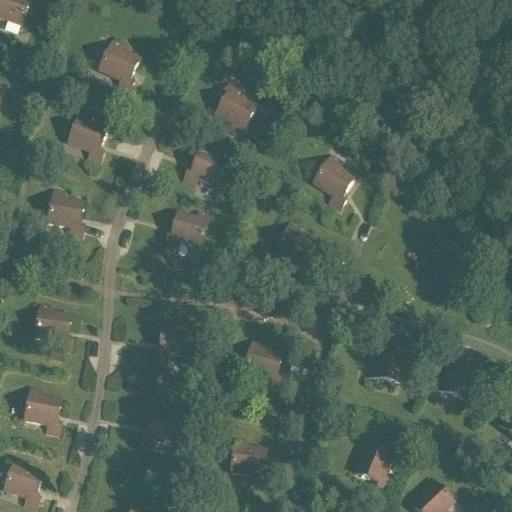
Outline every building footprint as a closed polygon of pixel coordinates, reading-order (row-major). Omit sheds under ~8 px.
[(31,0),(19,0),(19,1),(15,0),(0,0),(0,22),(3,23),(21,30),(31,0)] [(139,64),(120,56),(123,49),(113,45),(99,75),(121,85),(118,90),(129,96),(134,86),(129,84),(139,64)] [(256,112),(236,100),(239,95),(228,88),(223,97),(227,99),(216,119),(233,129),(230,135),(240,141),(256,112)] [(88,127),(91,121),(80,117),(69,148),(90,156),(88,162),(100,166),(103,157),(99,155),(107,134),(88,127)] [(232,160),(221,156),(219,162),(200,155),(192,176),(187,175),(184,184),(196,189),(198,182),(220,191),(232,160)] [(354,183),(337,172),(341,166),(332,160),(314,188),(327,197),(333,201),(330,206),(340,213),(346,204),(342,202),(343,201),(354,183)] [(83,207),(64,204),(65,197),(54,195),(48,227),(67,231),(71,232),(70,238),(82,240),(84,230),(79,229),(83,207)] [(209,219),(199,216),(197,223),(178,218),(172,240),(167,238),(165,248),(177,251),(178,245),(201,251),(209,219)] [(316,245),(297,238),(300,231),(290,227),(277,258),(299,266),(297,273),(309,277),(312,268),(308,266),(316,245)] [(70,320),(50,317),(51,310),(40,309),(36,342),(59,345),(58,351),(70,353),(72,343),(67,342),(70,320)] [(193,327),(182,326),(182,333),(162,332),(160,354),(155,354),(155,364),(167,365),(168,358),(191,360),(193,327)] [(281,359),(261,354),(263,348),(252,345),(244,377),(267,383),(266,389),(278,392),(280,382),(276,381),(281,359)] [(405,364),(412,366),(414,353),(404,351),(403,356),(381,351),(377,371),(370,370),(368,380),(400,387),(405,364)] [(473,382),(479,384),(483,372),(474,369),(472,374),(451,366),(444,385),(438,383),(434,393),(465,404),(471,387),(473,382)] [(60,405),(41,401),(42,394),(31,392),(25,425),(48,429),(47,435),(59,438),(61,428),(56,427),(57,424),(60,405)] [(183,417),(172,415),(171,422),(151,418),(147,440),(142,439),(140,449),(152,451),(154,445),(177,449),(183,417)] [(511,418),(508,422),(503,417),(496,426),(511,439),(511,418)] [(267,478),(262,477),(265,455),(245,452),(246,445),(235,444),(231,476),(254,480),(253,486),(265,488),(267,478)] [(391,458),(360,446),(356,457),(363,459),(355,478),(376,486),(374,491),(383,495),(388,483),(382,481),(391,458)] [(42,480),(23,474),(26,467),(15,463),(5,495),(27,502),(25,508),(35,511),(36,511),(40,503),(35,501),(42,480)] [(447,511),(453,507),(430,483),(422,491),(427,496),(412,510),(414,511),(447,511)]
